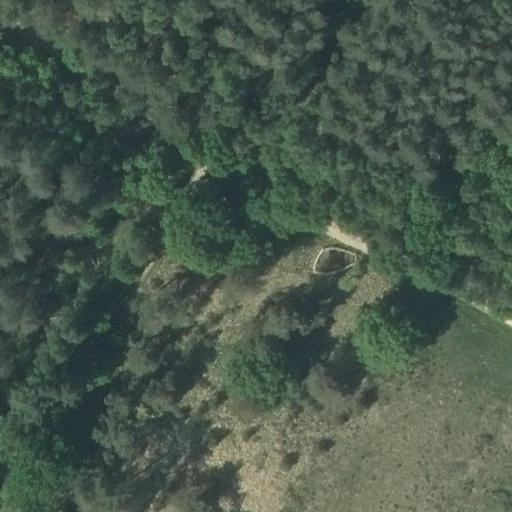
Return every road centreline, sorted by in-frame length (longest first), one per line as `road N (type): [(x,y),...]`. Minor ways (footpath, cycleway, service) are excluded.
road 1 (track): [(511,317),(245,179),(0,22)]
road 2 (track): [(207,155),(144,266),(0,476)]
